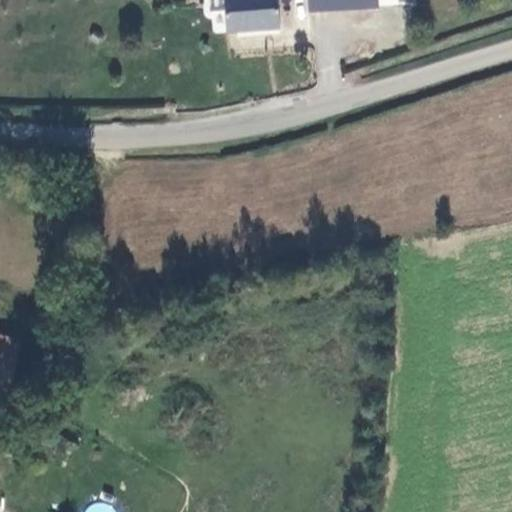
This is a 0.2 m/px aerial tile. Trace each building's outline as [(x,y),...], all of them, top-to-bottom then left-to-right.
[(203,0),(204,11),(218,9),(217,0),(203,0)] [(219,0),(221,26),(271,24),(269,0),(305,0),(306,12),(376,10),(375,0),(219,0)] [(0,343),(0,401),(1,401),(16,348),(0,343)] [(72,402),(61,395),(51,413),(62,419),(72,402)] [(43,426),(54,432),(62,419),(51,413),(43,426)]
